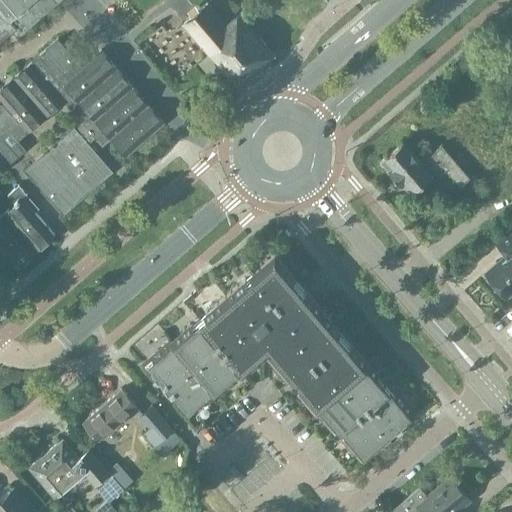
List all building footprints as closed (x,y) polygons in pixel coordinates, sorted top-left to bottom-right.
[(0,0),(0,39),(9,32),(14,28),(20,34),(58,0),(0,0)] [(206,2),(182,23),(203,48),(224,72),(236,86),(273,55),(238,13),(225,24),(206,2)] [(0,170),(9,163),(17,156),(1,138),(10,130),(18,139),(62,100),(82,123),(95,138),(102,146),(110,139),(126,156),(164,123),(134,88),(128,81),(100,50),(82,67),(75,59),(57,39),(8,81),(0,88),(0,170)] [(86,145),(95,138),(82,123),(74,130),(73,129),(27,170),(62,211),(109,172),(86,145)] [(459,187),(470,178),(440,144),(420,162),(401,141),(383,156),(383,157),(379,161),(387,169),(386,170),(400,186),(404,182),(412,191),(440,165),(459,187)] [(14,204),(0,215),(0,247),(18,268),(55,235),(35,212),(39,209),(27,195),(28,195),(19,185),(7,196),(14,204)] [(506,254),(485,272),(506,297),(511,291),(511,227),(496,242),(506,254)] [(164,387),(177,402),(184,410),(191,404),(194,408),(268,345),(271,349),(270,350),(362,458),(375,448),(412,415),(372,368),(320,309),(300,285),(274,255),(246,279),(245,279),(152,358),(156,363),(148,369),(164,387)] [(122,389),(103,406),(83,422),(99,440),(137,407),(122,389)] [(139,415),(149,427),(143,432),(154,445),(172,429),(151,405),(139,415)] [(172,429),(154,445),(162,454),(180,439),(180,438),(172,429)] [(81,471),(89,481),(93,486),(95,484),(99,481),(109,472),(90,449),(78,458),(62,440),(29,469),(52,496),(81,471)] [(120,465),(111,473),(123,487),(132,479),(120,465)] [(99,481),(95,484),(109,500),(110,499),(111,499),(123,487),(111,473),(109,472),(99,481)] [(435,490),(428,496),(420,486),(389,511),(415,511),(419,509),(422,511),(454,511),(469,500),(452,481),(450,478),(446,481),(435,490)] [(49,511),(44,505),(35,511),(34,511),(13,488),(0,499),(0,511),(49,511)] [(96,511),(114,511),(119,508),(111,499),(110,499),(109,500),(96,511)]
